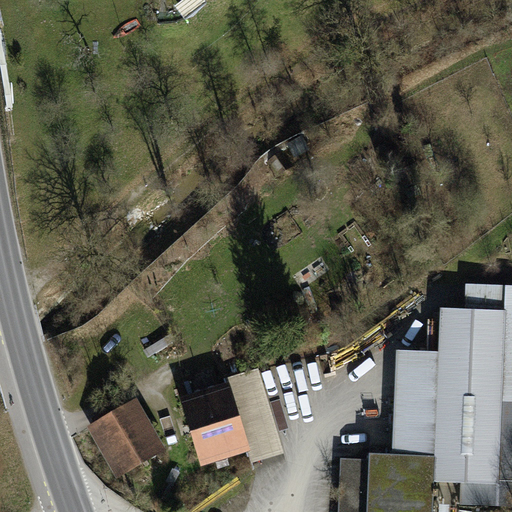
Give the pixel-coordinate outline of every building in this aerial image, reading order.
[(303,141),(292,147),(297,156),(308,150),(303,141)] [(294,165),(284,151),(267,163),(277,177),(294,165)] [(163,242),(170,250),(181,239),(174,232),(163,242)] [(511,286),(466,284),(465,310),(505,311),(502,396),(511,396),(511,286)] [(511,505),(511,396),(502,396),(505,311),(465,310),(441,309),(439,352),(435,456),(392,454),(369,453),(369,459),(341,458),(338,511),(432,511),(433,496),(438,496),(438,489),(434,489),(434,481),(461,482),(460,504),(511,505)] [(397,350),(392,454),(435,456),(439,352),(397,350)] [(226,380),(228,388),(246,447),(248,455),(272,448),(249,373),(226,380)] [(203,395),(185,400),(193,425),(191,425),(193,432),(195,431),(204,460),(246,447),(228,388),(203,396),(203,395)] [(136,400),(90,427),(118,476),(164,449),(136,400)]
